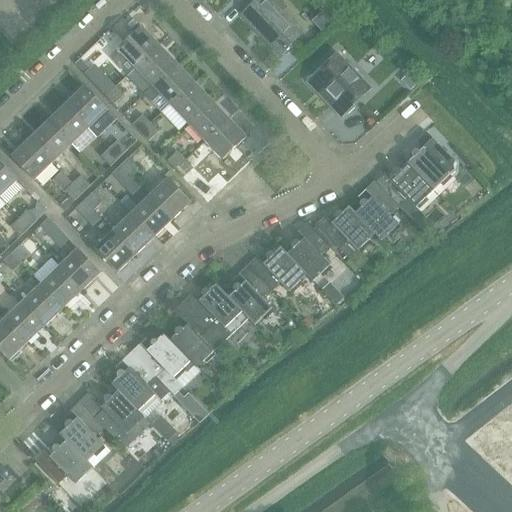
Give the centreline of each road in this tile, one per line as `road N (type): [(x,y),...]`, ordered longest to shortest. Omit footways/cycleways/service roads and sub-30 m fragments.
road 1 (residential): [(336,183),(200,248),(0,440)]
road 2 (tertiary): [(200,511),(511,285)]
road 3 (residential): [(336,183),(172,0)]
road 4 (residential): [(0,118),(123,0)]
